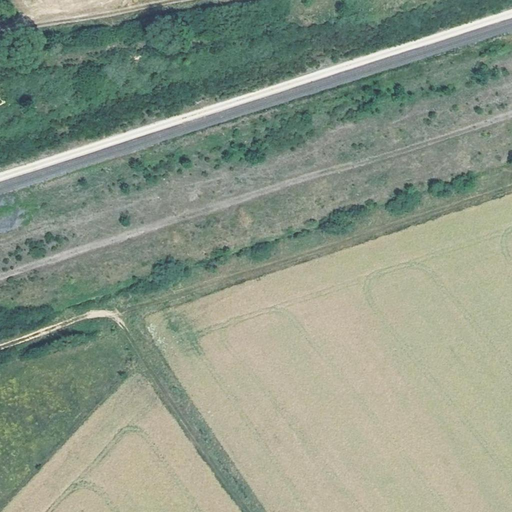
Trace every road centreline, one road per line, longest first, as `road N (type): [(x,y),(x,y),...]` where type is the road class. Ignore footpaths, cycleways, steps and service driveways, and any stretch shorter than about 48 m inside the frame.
road 1 (track): [(0,276),(511,114)]
road 2 (track): [(0,348),(511,188)]
road 3 (track): [(105,312),(249,511)]
road 4 (track): [(181,0),(0,33)]
